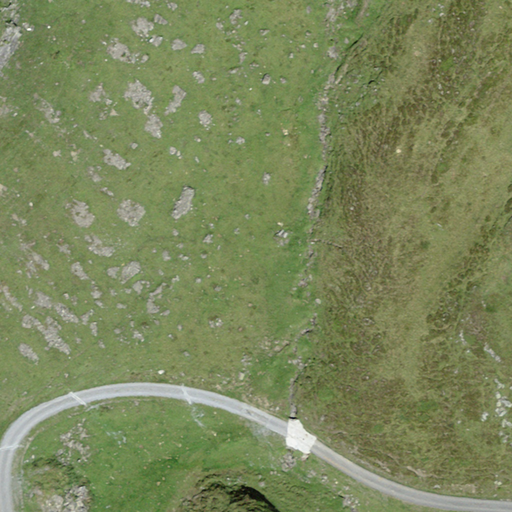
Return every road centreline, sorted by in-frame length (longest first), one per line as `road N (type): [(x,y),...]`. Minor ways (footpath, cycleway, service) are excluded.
road 1 (track): [(277,426),(172,391),(112,390),(54,403),(13,435),(2,481),(5,511)]
road 2 (track): [(277,426),(368,480),(427,499),(511,509)]
